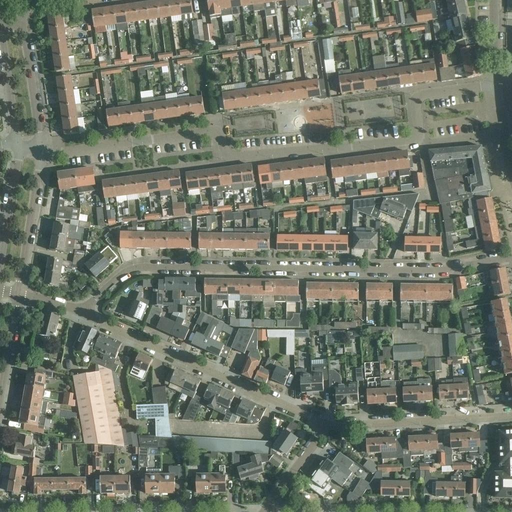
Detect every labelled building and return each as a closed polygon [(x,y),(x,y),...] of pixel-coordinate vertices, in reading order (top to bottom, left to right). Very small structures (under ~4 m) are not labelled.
[(177,22),(183,21),(179,0),(174,0),(169,1),(171,17),(176,17),(177,22)] [(179,0),(183,21),(193,19),(192,14),(193,14),(191,0),(179,0)] [(221,18),(218,0),(207,0),(210,19),(221,18)] [(231,9),(229,0),(218,0),(221,18),(232,16),(231,9)] [(240,0),(229,0),(231,9),(242,7),(240,0)] [(263,0),(252,0),(253,6),(254,12),(265,11),(265,10),(263,0)] [(275,3),(274,0),(263,0),(265,10),(265,11),(266,18),(277,16),(275,3)] [(446,0),(448,8),(465,4),(463,0),(446,0)] [(171,17),(169,1),(158,2),(160,19),(171,17)] [(160,19),(158,2),(147,4),(149,20),(150,26),(161,25),(160,19)] [(337,3),(332,3),(336,28),(340,28),(337,3)] [(406,24),(403,3),(395,4),(398,25),(406,24)] [(149,20),(147,4),(136,5),(138,22),(149,20)] [(451,20),(467,16),(465,4),(448,8),(440,10),(441,16),(450,14),(451,20)] [(136,5),(125,7),(127,23),(138,22),(136,5)] [(125,7),(114,9),(116,25),(127,23),(125,7)] [(416,11),(417,18),(417,22),(432,20),(431,12),(430,8),(416,11)] [(116,25),(114,9),(103,10),(106,26),(116,25)] [(84,25),(90,24),(88,10),(81,11),(84,25)] [(92,12),(94,28),(95,34),(106,32),(106,26),(103,10),(92,12)] [(50,30),(64,28),(62,19),(68,18),(68,13),(62,14),(62,13),(48,15),(50,30)] [(413,14),(406,15),(407,19),(406,20),(406,25),(414,23),(413,14)] [(470,28),(467,16),(451,20),(446,21),(448,33),(470,28)] [(394,21),(393,17),(384,19),(385,23),(384,23),(384,27),(385,28),(395,26),(395,21),(394,21)] [(203,27),(202,21),(192,22),(195,44),(205,43),(205,41),(203,27)] [(214,40),(212,25),(203,27),(205,41),(214,40)] [(431,34),(429,25),(417,27),(418,32),(425,31),(425,35),(431,34)] [(413,41),(419,40),(418,32),(417,27),(410,28),(410,33),(412,33),(413,41)] [(52,44),(66,42),(64,28),(50,30),(52,44)] [(453,52),(458,51),(461,50),(470,48),(469,40),(473,39),(470,28),(448,33),(453,52)] [(301,29),(290,31),(290,36),(291,41),(302,40),(301,29)] [(378,41),(377,38),(377,33),(369,34),(370,39),(371,43),(378,41)] [(225,46),(226,50),(237,49),(235,34),(224,35),(226,45),(225,46)] [(334,61),(331,40),(323,41),(325,62),(334,61)] [(54,58),(68,56),(66,42),(52,44),(54,58)] [(470,48),(461,50),(464,64),(478,61),(474,47),(470,48)] [(440,70),(448,68),(446,55),(438,56),(440,70)] [(68,56),(54,58),(56,73),(66,71),(70,71),(68,56)] [(386,64),(389,87),(401,86),(398,64),(391,65),(390,58),(385,59),(386,64)] [(434,59),(422,61),(425,82),(437,81),(434,59)] [(422,61),(410,62),(413,84),(425,82),(422,61)] [(481,76),(478,61),(464,64),(468,79),(481,76)] [(410,62),(398,64),(401,86),(413,84),(410,62)] [(377,89),(389,87),(386,64),(374,66),(375,73),(375,74),(377,89)] [(137,71),(138,79),(146,78),(145,70),(144,65),(137,66),(137,71)] [(350,69),(354,92),(365,91),(363,76),(362,67),(350,69)] [(448,68),(440,70),(440,73),(441,82),(456,80),(454,67),(448,68)] [(337,90),(341,89),(341,94),(342,94),(354,92),(350,69),(350,70),(338,72),(339,79),(335,80),(337,90)] [(292,73),(281,74),(281,82),(293,80),(292,73)] [(363,76),(365,91),(377,89),(375,74),(363,76)] [(73,91),(71,77),(67,77),(57,79),(59,93),(73,91)] [(273,104),(285,102),(283,87),(278,88),(277,81),(270,82),(273,104)] [(259,91),(261,106),(273,104),(270,82),(258,84),(259,91)] [(318,82),(306,84),(308,99),(321,97),(318,82)] [(297,100),(308,99),(306,84),(294,86),(297,100)] [(237,109),(234,86),(222,87),(225,111),(237,109)] [(285,102),(297,100),(294,86),(283,87),(285,102)] [(100,95),(99,87),(94,88),(89,89),(90,96),(100,95)] [(73,91),(59,93),(61,107),(75,105),(73,91)] [(145,122),(157,120),(153,99),(152,91),(140,92),(142,107),(145,122)] [(249,107),(261,106),(259,91),(247,92),(249,107)] [(243,93),(235,94),(237,109),(249,107),(247,92),(243,93)] [(157,120),(168,119),(166,104),(165,97),(153,99),(157,120)] [(190,100),(192,115),(204,114),(202,99),(190,100)] [(180,117),(192,115),(190,100),(178,102),(180,117)] [(118,104),(119,111),(121,126),(133,124),(131,109),(130,102),(118,104)] [(166,104),(168,119),(180,117),(178,102),(166,104)] [(61,107),(63,121),(77,120),(82,119),(81,113),(76,114),(75,105),(61,107)] [(131,109),(133,124),(145,122),(142,107),(131,109)] [(121,126),(119,111),(107,113),(109,127),(121,126)] [(105,130),(103,116),(97,117),(99,131),(105,130)] [(79,134),(77,120),(63,121),(65,136),(79,134)] [(428,152),(435,182),(452,178),(463,176),(464,180),(488,175),(482,147),(428,152)] [(396,154),(398,170),(399,170),(400,178),(411,176),(410,169),(408,157),(408,152),(396,154)] [(398,170),(396,154),(385,155),(388,178),(389,178),(388,172),(398,170)] [(388,178),(385,155),(375,157),(377,173),(378,179),(388,178)] [(375,157),(364,158),(367,180),(366,174),(377,173),(375,157)] [(356,182),(367,180),(364,158),(353,160),(356,182)] [(314,177),(316,183),(327,182),(324,160),(313,161),(314,177)] [(342,161),(345,183),(356,182),(353,160),(342,161)] [(313,161),(301,163),(304,179),(305,184),(316,183),(314,177),(313,161)] [(345,183),(342,161),(331,163),(333,179),(344,177),(345,183)] [(304,179),(301,163),(291,164),(293,180),(304,179)] [(280,166),(282,182),(293,180),(291,164),(280,166)] [(252,166),(241,167),(243,184),(254,182),(252,166)] [(271,183),(282,182),(280,166),(269,167),(271,183)] [(243,184),(241,167),(230,169),(233,191),(244,190),(243,184)] [(272,189),(271,183),(269,167),(258,169),(260,186),(266,185),(267,190),(272,189)] [(93,169),(75,172),(77,189),(78,188),(78,194),(89,193),(91,206),(97,205),(96,192),(95,186),(93,169)] [(230,169),(219,170),(222,193),(233,191),(230,169)] [(211,194),(222,193),(219,170),(208,172),(211,194)] [(69,189),(77,189),(75,172),(58,174),(60,190),(60,196),(69,195),(69,189)] [(180,172),(168,174),(170,190),(182,189),(180,173),(180,172)] [(197,173),(200,196),(211,194),(208,172),(197,173)] [(200,196),(197,173),(186,175),(188,191),(199,190),(200,196)] [(168,174),(157,175),(159,192),(170,190),(168,174)] [(402,191),(425,188),(423,174),(413,176),(414,185),(401,186),(402,191)] [(147,177),(149,193),(159,192),(157,175),(147,177)] [(440,205),(441,205),(450,203),(469,199),(476,198),(476,195),(488,193),(488,192),(491,191),(488,175),(464,180),(463,176),(452,178),(435,182),(440,205)] [(149,193),(147,177),(136,178),(138,194),(149,193)] [(139,200),(138,194),(136,178),(125,180),(127,201),(139,200)] [(116,197),(117,203),(127,201),(125,180),(114,181),(116,197)] [(114,181),(103,183),(105,199),(116,197),(114,181)] [(318,196),(317,196),(318,201),(329,200),(329,195),(325,195),(325,189),(317,190),(318,196)] [(354,203),(354,211),(366,216),(370,217),(373,210),(380,213),(402,221),(406,211),(407,209),(412,211),(413,208),(418,195),(415,196),(413,196),(403,197),(381,200),(363,202),(359,202),(354,203)] [(476,198),(469,199),(469,202),(468,202),(469,210),(468,210),(469,215),(470,214),(470,216),(494,211),(492,199),(489,199),(489,196),(476,198)] [(65,202),(59,201),(56,219),(66,221),(78,222),(80,210),(64,208),(65,202)] [(173,213),(174,218),(186,216),(185,203),(172,205),(173,213)] [(450,203),(441,205),(444,221),(449,220),(453,220),(450,203)] [(313,208),(313,213),(317,213),(317,218),(325,218),(324,209),(319,210),(318,207),(313,208)] [(116,224),(114,210),(107,211),(108,225),(116,224)] [(270,210),(257,211),(258,216),(258,219),(271,217),(270,210)] [(250,220),(258,219),(258,216),(257,211),(249,212),(250,220)] [(472,216),(475,228),(497,224),(494,211),(470,216),(472,216)] [(234,221),(243,220),(243,213),(234,214),(234,221)] [(225,222),(234,221),(234,214),(225,215),(225,222)] [(211,223),(211,218),(210,217),(206,217),(207,230),(199,230),(199,235),(199,250),(211,250),(211,235),(211,223)] [(179,228),(179,235),(179,250),(191,250),(191,235),(191,229),(184,229),(183,219),(178,220),(179,227),(179,228)] [(446,234),(451,233),(455,232),(453,220),(449,220),(444,221),(446,234)] [(133,234),(132,249),(144,249),(144,234),(137,234),(137,228),(136,221),(132,222),(133,229),(133,234)] [(168,222),(155,223),(155,227),(156,230),(160,230),(160,227),(162,227),(162,226),(168,226),(168,222)] [(53,236),(53,237),(67,240),(68,231),(76,233),(77,227),(55,223),(54,230),(52,230),(51,231),(50,235),(51,236),(53,236)] [(477,240),(484,239),(493,237),(499,236),(497,224),(475,228),(477,240)] [(234,238),(234,236),(234,230),(223,229),(223,235),(223,250),(234,251),(234,238)] [(270,229),(258,229),(258,236),(257,251),(270,251),(270,229)] [(366,229),(366,234),(366,250),(377,250),(378,235),(372,234),(372,229),(366,229)] [(234,251),(246,251),(246,236),(246,230),(234,230),(234,236),(234,251)] [(132,249),(133,234),(121,234),(121,249),(132,249)] [(156,249),(156,235),(144,234),(144,249),(156,249)] [(366,250),(366,234),(354,234),(354,250),(366,250)] [(417,253),(429,253),(429,245),(429,240),(423,239),(423,234),(417,234),(417,239),(417,253)] [(168,235),(156,235),(156,249),(167,250),(168,235)] [(179,235),(168,235),(167,250),(179,250),(179,235)] [(223,235),(211,235),(211,250),(223,250),(223,235)] [(111,236),(105,241),(110,246),(114,242),(112,237),(111,236)] [(257,251),(258,236),(246,236),(246,251),(257,251)] [(499,236),(493,237),(484,239),(477,240),(477,241),(466,243),(467,249),(482,246),(482,245),(485,244),(486,252),(501,249),(499,236)] [(67,240),(53,237),(50,251),(72,255),(73,249),(65,248),(67,240)] [(289,251),(290,238),(278,238),(278,251),(289,251)] [(289,251),(301,251),(301,238),(290,238),(289,251)] [(301,238),(301,251),(313,251),(313,238),(301,238)] [(313,251),(324,252),(325,238),(313,238),(313,251)] [(325,238),(324,252),(336,252),(336,239),(325,238)] [(348,239),(336,239),(336,252),(348,252),(348,239)] [(417,239),(405,239),(405,253),(417,253),(417,239)] [(429,240),(429,253),(441,253),(441,240),(429,240)] [(86,253),(84,261),(83,267),(84,268),(84,264),(86,266),(96,278),(118,258),(108,247),(94,259),(88,253),(86,253)] [(73,259),(84,261),(86,253),(75,250),(73,259)] [(83,267),(84,261),(73,259),(73,263),(71,263),(71,262),(49,259),(47,273),(60,275),(62,267),(70,268),(77,269),(77,267),(83,267)] [(488,286),(493,285),(508,282),(505,269),(490,272),(492,279),(487,280),(488,286)] [(59,283),(60,275),(47,273),(45,286),(66,289),(67,284),(59,283)] [(467,289),(464,277),(455,279),(457,289),(457,290),(467,289)] [(86,286),(80,280),(75,284),(81,291),(86,286)] [(180,300),(181,291),(181,280),(166,280),(166,282),(159,282),(159,291),(165,291),(173,291),(173,300),(174,300),(174,303),(163,303),(163,295),(153,295),(153,304),(152,304),(152,307),(164,307),(169,307),(180,307),(180,300)] [(196,280),(181,280),(181,291),(186,292),(186,298),(201,298),(201,286),(196,286),(196,280)] [(216,309),(216,301),(217,280),(205,280),(205,295),(212,295),(212,316),(216,316),(216,309)] [(216,301),(228,301),(228,281),(217,280),(216,301)] [(240,301),(240,281),(228,281),(228,301),(240,301)] [(251,281),(240,281),(240,301),(251,301),(251,281)] [(263,281),(251,281),(251,301),(251,302),(263,302),(263,281)] [(275,281),(263,281),(263,302),(275,303),(275,281)] [(286,297),(286,281),(275,281),(275,303),(286,303),(286,297)] [(299,297),(299,282),(286,281),(286,297),(299,297)] [(510,294),(508,282),(493,285),(495,297),(510,294)] [(307,284),(307,300),(320,300),(320,285),(307,284)] [(333,285),(320,285),(320,300),(332,300),(333,285)] [(333,285),(332,300),(345,300),(346,285),(333,285)] [(359,285),(346,285),(345,300),(358,300),(359,285)] [(367,285),(366,300),(379,300),(380,285),(367,285)] [(393,286),(380,285),(379,300),(393,301),(393,286)] [(401,286),(401,300),(414,301),(414,286),(401,286)] [(427,286),(414,286),(414,301),(427,301),(427,286)] [(440,286),(427,286),(427,301),(439,301),(440,286)] [(453,287),(440,286),(439,301),(452,301),(453,287)] [(142,294),(137,292),(127,316),(141,322),(149,303),(140,299),(142,294)] [(491,303),(498,339),(511,336),(511,324),(507,300),(491,303)] [(180,314),(180,307),(169,307),(169,314),(173,314),(169,323),(161,320),(157,329),(171,335),(178,318),(180,314)] [(60,317),(45,313),(40,336),(54,339),(60,317)] [(206,351),(219,323),(213,319),(201,314),(196,324),(203,328),(207,320),(211,322),(204,338),(196,334),(192,344),(206,351)] [(286,321),(286,329),(286,328),(299,328),(300,314),(293,314),(293,318),(290,321),(286,321)] [(155,320),(148,317),(146,323),(153,326),(155,320)] [(178,318),(171,335),(185,341),(189,332),(181,329),(185,321),(178,318)] [(233,328),(239,328),(239,320),(236,320),(236,318),(230,318),(230,326),(233,328)] [(219,323),(206,351),(219,357),(224,347),(216,343),(225,326),(219,323)] [(83,334),(80,333),(74,348),(89,355),(99,334),(86,328),(83,334)] [(227,360),(232,349),(239,330),(233,330),(226,347),(224,347),(219,357),(227,360)] [(255,330),(251,330),(239,330),(232,349),(245,354),(246,351),(255,331),(255,330)] [(257,331),(255,331),(246,351),(250,353),(240,375),(252,380),(260,363),(259,363),(260,360),(258,352),(257,331)] [(265,331),(258,331),(258,342),(266,342),(265,331)] [(344,341),(344,332),(332,332),(333,341),(344,341)] [(94,350),(105,355),(111,339),(101,334),(94,350)] [(449,335),(450,343),(462,342),(462,334),(449,335)] [(511,336),(498,339),(505,376),(511,374),(511,336)] [(115,359),(122,344),(111,339),(105,355),(104,362),(106,363),(103,369),(115,374),(118,366),(114,364),(116,360),(115,359)] [(450,350),(463,349),(462,342),(450,343),(450,350)] [(409,359),(416,359),(415,346),(408,347),(409,359)] [(415,346),(416,359),(423,358),(423,346),(415,346)] [(402,360),(401,347),(393,348),(394,360),(402,360)] [(402,360),(409,359),(408,347),(401,347),(402,360)] [(36,356),(49,359),(50,351),(38,349),(36,356)] [(463,349),(450,350),(451,357),(463,356),(463,349)] [(153,360),(139,354),(134,367),(130,374),(144,380),(153,360)] [(106,363),(104,362),(97,359),(94,365),(100,367),(103,369),(106,363)] [(265,386),(269,377),(271,372),(273,367),(275,362),(268,359),(264,369),(260,367),(254,381),(265,386)] [(311,361),(311,374),(313,396),(319,395),(319,393),(324,392),(323,381),(329,381),(329,371),(328,366),(325,367),(324,361),(311,361)] [(382,404),(381,384),(381,382),(380,369),(380,363),(364,364),(365,385),(368,385),(368,391),(368,405),(382,404)] [(271,374),(274,376),(272,380),(285,386),(290,374),(274,366),(271,374)] [(112,373),(103,369),(100,367),(100,371),(99,371),(99,373),(73,378),(85,445),(98,446),(112,446),(125,447),(112,373)] [(307,396),(313,396),(311,374),(306,374),(306,370),(295,371),(295,383),(301,382),(302,394),(307,393),(307,396)] [(28,375),(26,387),(44,390),(46,379),(52,380),(53,374),(35,371),(34,375),(28,374),(28,375)] [(168,388),(180,393),(188,376),(176,371),(174,376),(168,374),(165,381),(165,385),(169,387),(168,388)] [(329,381),(330,399),(336,399),(337,404),(342,404),(342,407),(348,406),(347,384),(341,385),(340,376),(334,371),(329,371),(329,381)] [(200,395),(196,393),(201,382),(188,376),(180,393),(192,399),(182,421),(188,422),(200,395)] [(453,381),(454,400),(468,399),(468,385),(467,379),(453,379),(453,381)] [(404,403),(418,402),(417,380),(417,382),(403,383),(404,403)] [(417,380),(418,402),(432,401),(431,380),(417,380)] [(381,382),(381,384),(382,404),(396,404),(395,381),(381,382)] [(454,400),(453,381),(446,381),(446,382),(441,382),(441,387),(440,387),(440,401),(454,400)] [(358,384),(347,384),(348,406),(354,406),(354,403),(359,403),(358,384)] [(478,399),(485,398),(482,385),(476,387),(478,399)] [(202,405),(213,410),(216,404),(222,392),(210,386),(205,397),(200,395),(188,422),(194,422),(202,405)] [(44,390),(26,387),(24,400),(48,403),(42,402),(44,390)] [(154,406),(162,405),(167,405),(164,388),(161,389),(153,389),(154,400),(154,406)] [(222,392),(216,404),(223,407),(220,414),(225,417),(222,424),(225,424),(228,424),(233,415),(235,410),(230,408),(234,397),(222,392)] [(65,406),(74,408),(75,400),(73,400),(73,395),(67,394),(65,406)] [(48,403),(24,400),(22,412),(46,416),(47,415),(46,415),(48,403)] [(255,408),(256,406),(244,401),(237,415),(249,421),(250,419),(255,421),(256,418),(260,419),(264,412),(255,408)] [(162,405),(154,406),(136,406),(138,418),(163,417),(169,417),(167,405),(162,405)] [(77,414),(61,411),(60,418),(76,421),(77,414)] [(46,416),(22,412),(20,423),(19,423),(25,424),(24,430),(43,434),(46,416)] [(228,424),(234,424),(238,417),(233,415),(228,424)] [(285,431),(274,446),(274,447),(285,454),(286,455),(297,440),(292,436),(299,426),(291,422),(285,431)] [(511,432),(500,433),(500,439),(495,439),(496,449),(500,449),(501,465),(505,465),(505,475),(496,474),(496,481),(491,481),(491,491),(496,491),(496,498),(511,498),(511,432)] [(136,433),(126,434),(128,445),(138,443),(136,433)] [(430,437),(423,437),(424,446),(424,451),(424,455),(438,454),(437,436),(436,436),(436,434),(430,434),(430,437)] [(479,434),(465,435),(466,449),(466,452),(479,452),(479,455),(488,454),(487,441),(480,442),(479,434)] [(172,435),(172,438),(173,450),(180,450),(181,436),(172,435)] [(465,435),(451,436),(452,449),(459,449),(459,453),(466,452),(466,449),(465,435)] [(28,465),(30,465),(36,466),(38,467),(39,460),(34,459),(36,449),(30,448),(32,438),(22,436),(20,445),(17,445),(15,455),(29,458),(28,465)] [(140,449),(148,449),(160,450),(159,438),(139,437),(140,449)] [(409,442),(402,442),(403,458),(404,468),(411,468),(410,456),(424,455),(424,451),(424,446),(423,437),(409,438),(409,442)] [(173,450),(172,438),(159,438),(160,450),(174,451),(173,450)] [(395,439),(381,440),(381,443),(381,453),(382,459),(403,458),(402,442),(395,442),(395,439)] [(367,445),(361,445),(362,454),(368,453),(368,454),(381,453),(381,443),(381,440),(367,440),(367,445)] [(272,444),(271,456),(275,456),(280,460),(285,454),(274,447),(274,446),(272,444)] [(148,449),(140,449),(139,449),(139,456),(139,469),(148,468),(148,461),(149,461),(148,449)] [(325,459),(317,469),(332,480),(341,487),(352,473),(349,471),(354,464),(339,453),(331,464),(325,459)] [(258,475),(265,473),(261,462),(269,462),(279,469),(283,462),(280,460),(275,456),(271,456),(265,456),(260,455),(259,455),(253,455),(253,465),(237,470),(241,480),(249,478),(250,481),(259,478),(258,475)] [(377,472),(382,472),(382,466),(377,466),(377,467),(369,460),(363,467),(371,473),(370,473),(372,475),(376,473),(377,472)] [(457,464),(452,464),(452,466),(452,467),(444,468),(444,472),(453,472),(453,471),(457,471),(457,464)] [(10,482),(35,483),(35,480),(36,466),(30,465),(29,481),(26,481),(26,479),(22,478),(24,469),(13,467),(10,482)] [(219,476),(211,476),(211,494),(226,493),(225,476),(225,467),(220,467),(219,476)] [(169,477),(161,477),(161,494),(175,494),(175,477),(178,477),(178,480),(186,480),(186,468),(168,468),(169,477)] [(429,471),(425,471),(424,471),(423,483),(433,483),(434,471),(434,468),(429,468),(429,471)] [(311,481),(307,486),(321,496),(325,491),(327,493),(331,488),(328,485),(332,480),(317,469),(309,480),(311,481)] [(147,494),(161,494),(161,477),(161,470),(147,470),(147,494)] [(424,471),(420,471),(415,471),(415,483),(423,483),(424,471)] [(369,484),(366,490),(382,490),(382,496),(396,497),(396,483),(382,483),(382,472),(377,472),(376,473),(369,484)] [(197,494),(211,494),(211,476),(197,476),(197,494)] [(115,489),(115,477),(100,478),(101,495),(107,495),(114,495),(115,495),(115,489)] [(115,489),(115,495),(118,495),(123,495),(123,494),(130,494),(130,477),(115,477),(115,489)] [(450,477),(450,484),(450,498),(465,498),(465,484),(459,484),(459,478),(450,477)] [(352,494),(361,499),(366,490),(369,484),(361,479),(352,494)] [(61,480),(35,480),(35,495),(41,495),(41,491),(61,491),(61,480)] [(86,480),(61,480),(61,491),(80,491),(80,495),(86,495),(86,480)] [(482,480),(470,480),(470,495),(476,495),(476,493),(482,480)] [(35,486),(35,483),(10,482),(8,492),(19,494),(21,486),(25,487),(25,485),(35,486)] [(396,483),(396,497),(410,497),(410,483),(396,483)] [(437,497),(450,498),(450,484),(437,484),(437,497)]
